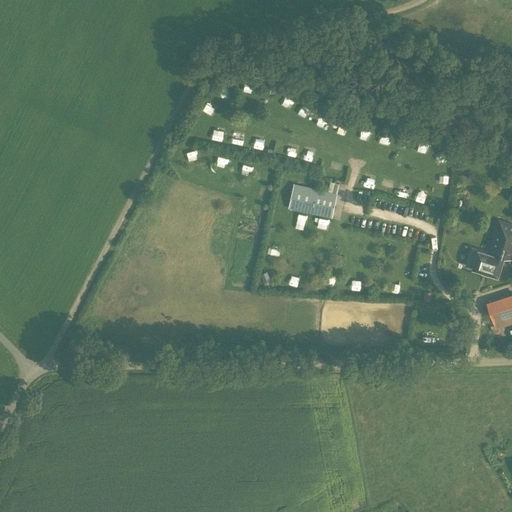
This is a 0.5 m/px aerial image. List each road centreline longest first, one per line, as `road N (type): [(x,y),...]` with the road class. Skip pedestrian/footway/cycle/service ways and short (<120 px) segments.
road 1 (unclassified): [(43,367),(200,76),(225,54),(382,12)]
road 2 (unclassified): [(43,367),(511,360)]
road 3 (track): [(471,362),(480,309),(438,287),(431,229),(353,205),(354,172)]
